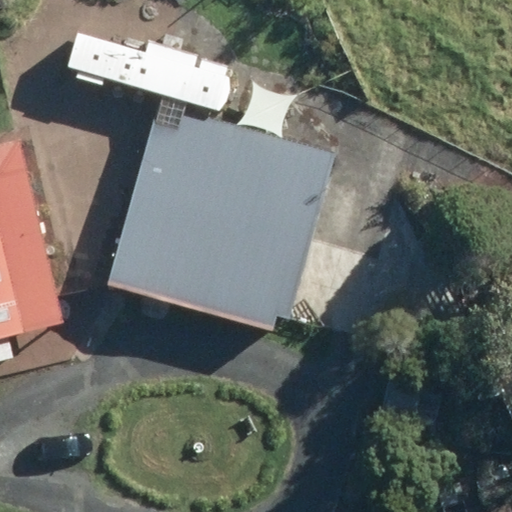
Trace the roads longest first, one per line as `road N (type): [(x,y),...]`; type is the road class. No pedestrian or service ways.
road 1 (track): [(0,404),(68,362),(216,337),(305,350),(339,424),(330,494),(305,511)]
road 2 (track): [(305,350),(362,197),(425,171),(511,208)]
